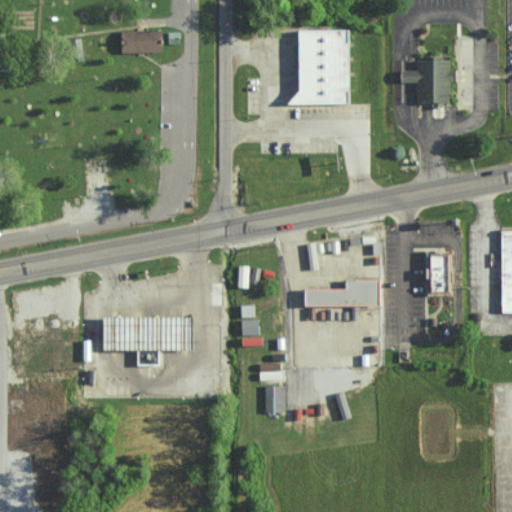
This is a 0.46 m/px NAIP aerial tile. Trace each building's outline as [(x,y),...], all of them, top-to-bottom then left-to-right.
[(297,31),(297,92),(288,104),(348,104),(348,30),(297,31)] [(160,31),(160,52),(120,54),(119,32),(160,31)] [(181,33),(181,44),(166,44),(166,33),(181,33)] [(449,61),(449,71),(457,71),(457,82),(449,82),(449,104),(442,104),(442,109),(433,109),(433,104),(419,104),(419,83),(402,83),(402,72),(418,72),(418,61),(424,61),(424,57),(440,57),(440,61),(449,61)] [(499,231),(511,230),(511,313),(500,313),(499,231)] [(450,251),(451,295),(428,295),(427,252),(450,251)] [(249,292),(250,266),(240,266),(239,292),(249,292)] [(380,281),(380,306),(304,305),(304,290),(344,290),(344,281),(380,281)] [(189,316),(189,350),(159,350),(159,365),(135,365),(135,350),(100,350),(99,317),(189,316)] [(285,411),(285,385),(266,385),(265,411),(285,411)]
